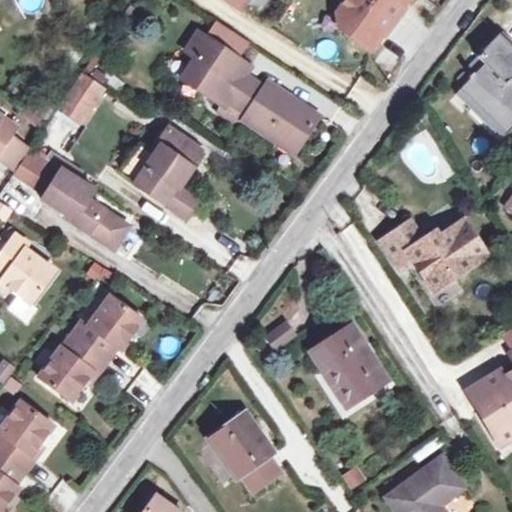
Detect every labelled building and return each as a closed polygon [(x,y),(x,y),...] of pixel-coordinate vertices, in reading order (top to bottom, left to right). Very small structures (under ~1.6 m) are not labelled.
[(222,0),(239,11),(246,0),(222,0)] [(339,30),(369,52),(382,36),(384,37),(393,24),(403,10),(401,9),(407,0),(346,0),(336,15),(339,30)] [(216,25),(207,39),(228,53),(237,39),(216,25)] [(196,57),(185,73),(211,90),(207,95),(238,115),(242,110),(247,114),(244,119),(279,142),(284,136),(299,146),(318,118),(266,84),(263,89),(242,75),(248,67),(228,53),(207,39),(198,33),(186,50),(196,57)] [(507,136),(511,130),(511,48),(499,36),(477,59),(484,66),(460,90),(507,136)] [(58,108),(80,123),(103,90),(82,73),(58,108)] [(182,79),(207,95),(211,90),(185,73),(182,79)] [(54,113),(42,143),(63,152),(76,121),(54,113)] [(0,119),(0,146),(7,137),(13,127),(1,118),(0,119)] [(188,212),(187,195),(175,186),(199,151),(166,128),(154,145),(158,148),(134,184),(184,217),(188,212)] [(294,152),(299,146),(284,136),(279,142),(294,152)] [(7,137),(0,146),(0,157),(12,167),(24,149),(7,137)] [(31,150),(16,173),(46,192),(60,169),(47,160),(31,150)] [(60,169),(76,179),(80,172),(51,154),(47,160),(60,169)] [(74,219),(71,224),(112,249),(128,225),(88,200),(94,190),(76,179),(60,169),(46,192),(41,199),(74,219)] [(0,192),(0,201),(19,210),(25,196),(2,187),(0,192)] [(187,195),(188,212),(195,201),(187,195)] [(0,204),(0,220),(2,222),(10,212),(0,204)] [(400,270),(412,262),(433,293),(488,256),(465,221),(440,237),(436,231),(421,241),(408,223),(380,242),(400,270)] [(22,251),(26,246),(12,236),(4,247),(0,252),(0,283),(11,292),(9,294),(14,298),(16,296),(29,305),(52,272),(36,260),(22,251)] [(39,256),(26,246),(22,251),(36,260),(39,256)] [(92,373),(95,375),(106,361),(115,348),(119,351),(128,338),(130,339),(134,333),(132,332),(142,320),(109,296),(87,326),(82,322),(62,349),(60,348),(38,378),(70,402),(79,390),(81,392),(85,386),(82,385),(86,380),(92,373)] [(283,328),(265,341),(273,351),(291,339),(283,328)] [(326,371),(331,368),(353,403),(383,383),(349,331),(315,352),(326,371)] [(486,417),(482,419),(499,448),(511,439),(511,353),(511,354),(511,355),(511,373),(505,378),(498,374),(466,393),(478,413),(482,410),(486,417)] [(6,363),(0,370),(0,383),(4,386),(16,370),(6,363)] [(331,368),(326,371),(349,405),(353,403),(331,368)] [(90,383),(95,375),(92,373),(86,380),(90,383)] [(31,455),(36,448),(39,444),(41,446),(45,441),(43,439),(52,426),(21,403),(0,429),(0,511),(4,506),(7,508),(10,503),(8,501),(18,487),(15,485),(34,458),(31,455)] [(236,480),(241,476),(252,493),(280,475),(268,458),(273,455),(246,414),(208,439),(236,480)] [(40,451),(36,448),(31,455),(34,458),(40,451)] [(442,511),(439,507),(463,489),(442,460),(387,498),(397,511),(442,511)] [(356,465),(340,473),(348,489),(364,480),(356,465)] [(175,511),(154,497),(143,511),(175,511)]
